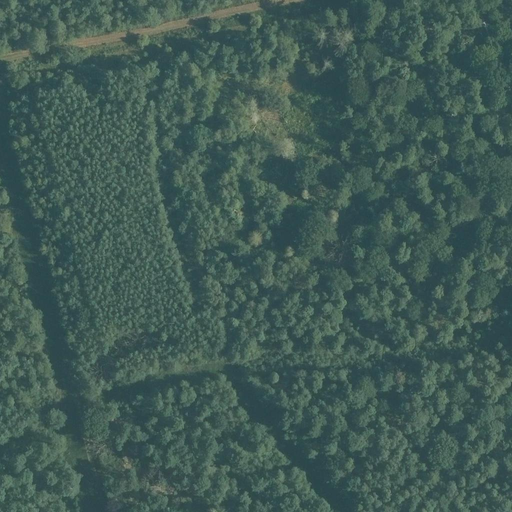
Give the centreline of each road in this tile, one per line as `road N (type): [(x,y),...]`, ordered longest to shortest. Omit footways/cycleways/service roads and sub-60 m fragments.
road 1 (track): [(0,103),(104,511)]
road 2 (track): [(0,80),(382,0)]
road 3 (track): [(296,0),(0,60)]
